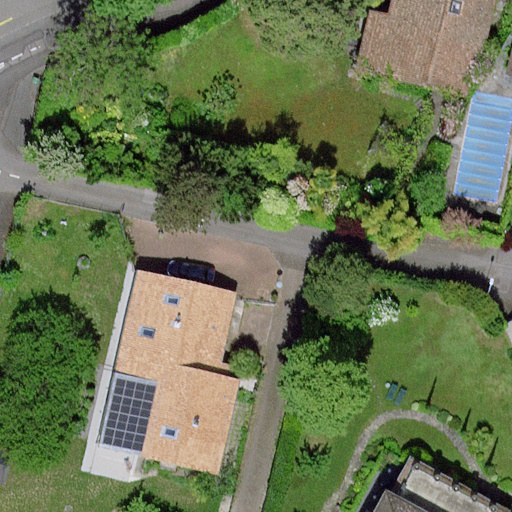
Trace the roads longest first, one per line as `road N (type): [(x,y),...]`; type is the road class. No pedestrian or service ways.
road 1 (residential): [(0,170),(511,271)]
road 2 (residential): [(0,65),(161,0)]
